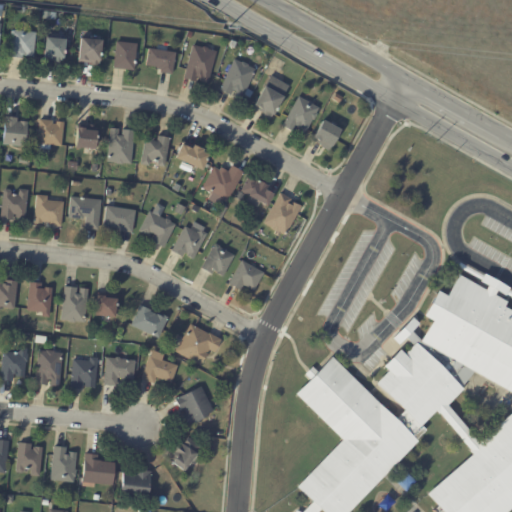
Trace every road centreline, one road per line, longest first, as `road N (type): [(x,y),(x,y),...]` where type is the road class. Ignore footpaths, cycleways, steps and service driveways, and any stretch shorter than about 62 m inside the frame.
road 1 (residential): [(407,80),(265,338),(250,386),(236,511)]
road 2 (residential): [(0,85),(176,108),(342,196)]
road 3 (tertiary): [(214,0),(511,166)]
road 4 (residential): [(0,249),(135,268),(265,338)]
road 5 (tertiary): [(407,80),(264,0)]
road 6 (residential): [(0,411),(137,427)]
